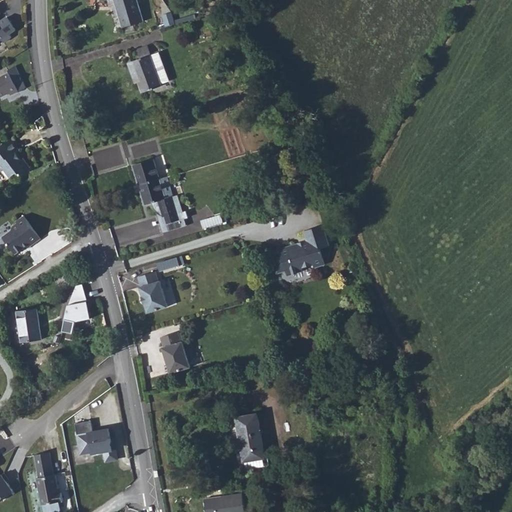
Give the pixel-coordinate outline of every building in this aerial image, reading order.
[(138,0),(116,0),(123,23),(143,17),(138,0)] [(0,18),(0,42),(6,38),(8,41),(16,35),(14,33),(20,28),(11,16),(3,22),(0,18)] [(158,48),(131,56),(141,91),(160,85),(159,79),(167,77),(158,48)] [(0,81),(0,91),(3,99),(13,95),(14,97),(22,94),(19,86),(26,83),(25,80),(20,69),(13,72),(14,76),(0,81)] [(23,157),(14,144),(0,153),(0,171),(4,177),(7,175),(13,183),(21,178),(24,181),(34,174),(27,164),(25,165),(20,158),(23,157)] [(133,165),(139,185),(160,179),(154,158),(133,165)] [(166,177),(160,179),(165,199),(171,197),(166,177)] [(165,199),(160,179),(139,185),(145,205),(152,203),(152,204),(153,206),(154,209),(155,211),(157,213),(159,215),(161,216),(162,217),(164,223),(178,219),(171,197),(165,199)] [(186,217),(184,211),(178,212),(180,219),(186,217)] [(204,226),(224,222),(222,214),(203,219),(204,226)] [(43,238),(27,215),(20,220),(21,222),(14,227),(15,229),(5,236),(17,253),(27,247),(32,243),(33,245),(43,238)] [(326,248),(320,228),(301,234),(305,245),(294,248),(294,247),(277,252),(279,258),(270,261),(274,276),(283,273),(285,278),(302,273),(301,269),(312,265),(313,269),(323,266),(318,250),(326,248)] [(182,256),(157,263),(160,271),(184,264),(182,256)] [(156,272),(139,277),(141,285),(140,286),(148,313),(168,306),(161,282),(159,282),(156,272)] [(82,284),(76,285),(69,301),(62,330),(74,332),(76,322),(92,319),(82,284)] [(36,342),(32,311),(14,314),(19,344),(36,342)] [(176,333),(158,339),(161,348),(160,348),(167,374),(187,368),(180,343),(179,343),(176,333)] [(360,368),(323,372),(324,385),(351,382),(352,386),(362,385),(360,368)] [(309,400),(296,402),(297,408),(310,406),(309,400)] [(264,461),(262,445),(258,409),(236,411),(242,455),(244,454),(245,463),(264,461)] [(91,451),(103,449),(105,459),(116,457),(114,446),(111,447),(107,426),(92,429),(90,418),(74,421),(79,452),(91,450),(91,451)] [(23,420),(0,437),(12,454),(35,437),(23,420)] [(32,479),(36,506),(58,502),(57,491),(54,492),(51,476),(48,476),(44,452),(30,454),(34,479),(32,479)] [(0,476),(0,502),(15,492),(3,475),(0,476)] [(243,511),(241,493),(204,498),(206,511),(243,511)]
